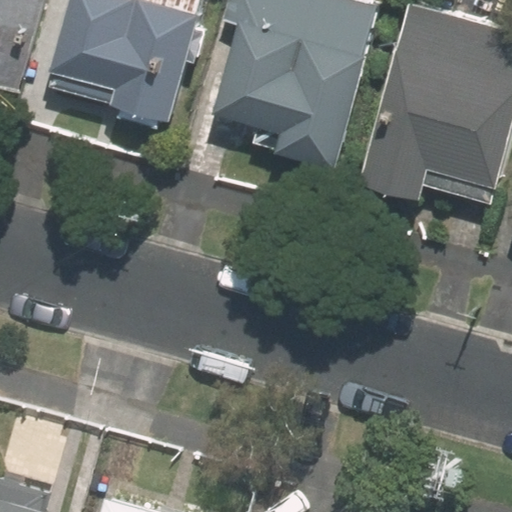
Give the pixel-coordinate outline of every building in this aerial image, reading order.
[(0,0),(0,80),(28,89),(53,0),(0,0)] [(82,0),(58,88),(181,123),(214,0),(82,0)] [(374,2),(374,0),(246,0),(241,20),(249,22),(224,113),(266,126),(261,145),(344,167),(390,5),(374,2)] [(501,183),(508,185),(511,169),(511,27),(422,3),(371,181),(430,197),(434,182),(496,199),(501,183)] [(52,511),(60,484),(0,468),(0,445),(0,444),(0,511),(52,511)] [(233,511),(185,499),(180,511),(123,511),(107,508),(105,511),(233,511)]
